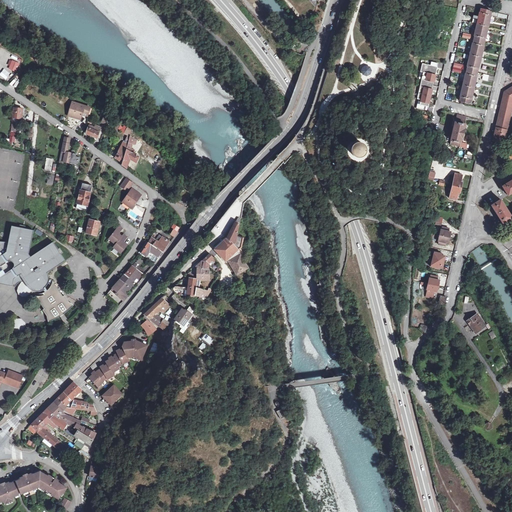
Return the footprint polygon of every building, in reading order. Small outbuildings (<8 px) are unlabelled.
[(461,104),(468,105),(468,102),(470,103),(471,99),(472,99),(473,95),(476,80),(477,76),(477,75),(478,68),(479,68),(480,63),(483,50),(484,46),(485,38),(486,38),(487,33),(490,20),(491,15),(491,12),(481,10),(481,12),(480,12),(478,18),(475,32),(474,36),(475,36),(473,43),(471,47),(468,62),(467,66),(468,66),(468,68),(464,67),(464,65),(455,63),(453,71),(461,73),(462,69),(468,70),(467,73),(466,73),(465,78),(461,93),(460,96),(461,96),(460,100),(462,101),(461,104)] [(378,42),(373,42),(370,47),(373,51),(379,51),(380,46),(378,42)] [(7,69),(16,72),(19,63),(10,60),(7,69)] [(431,67),(422,65),(420,72),(423,73),(436,76),(437,68),(438,65),(432,63),(431,67)] [(434,83),(436,76),(423,73),(421,84),(433,86),(434,83)] [(432,90),(433,86),(421,84),(419,94),(431,97),(432,90)] [(511,87),(504,92),(503,97),(494,136),(493,140),(505,143),(511,110),(511,87)] [(428,107),(431,97),(419,94),(417,100),(421,100),(420,105),(418,105),(417,109),(425,111),(425,107),(428,107)] [(89,109),(71,102),(67,116),(80,120),(82,113),(87,115),(89,109)] [(21,120),(22,110),(13,109),(12,119),(21,120)] [(466,116),(458,114),(457,118),(456,119),(455,122),(451,141),(450,145),(460,147),(460,143),(461,143),(462,137),(465,124),(466,120),(465,120),(466,116)] [(97,139),(100,128),(95,127),(94,128),(89,126),(86,134),(97,139)] [(131,130),(127,127),(124,133),(123,134),(127,137),(129,138),(130,136),(131,130)] [(129,138),(127,144),(131,145),(135,145),(136,141),(130,136),(129,138)] [(62,163),(69,164),(71,154),(67,153),(69,139),(64,138),(59,163),(62,164),(62,163)] [(115,159),(122,164),(126,150),(127,144),(125,143),(124,142),(115,159)] [(351,148),(351,149),(352,152),(352,154),(354,156),(358,158),(361,157),(364,156),(365,155),(367,152),(367,148),(366,145),(364,143),(362,142),(359,142),(357,142),(354,144),(353,146),(351,148)] [(71,154),(69,164),(78,166),(79,159),(76,158),(77,151),(72,150),(71,154)] [(129,152),(126,150),(122,164),(121,166),(126,169),(129,160),(136,163),(138,158),(129,152)] [(463,175),(455,174),(450,195),(457,197),(458,193),(459,190),(461,190),(463,181),(461,181),(463,175)] [(52,178),(49,178),(47,177),(46,182),(44,182),(44,186),(51,187),(52,178)] [(127,185),(130,187),(132,183),(125,178),(119,187),(124,190),(126,187),(127,185)] [(511,180),(503,186),(509,195),(511,193),(511,180)] [(87,206),(90,194),(92,186),(82,184),(80,191),(77,204),(87,206)] [(138,199),(140,196),(131,189),(122,203),(131,209),(134,205),(134,204),(137,199),(138,199)] [(188,200),(191,194),(183,190),(180,196),(188,200)] [(511,218),(501,200),(492,206),(503,223),(511,218)] [(238,218),(226,238),(233,244),(236,244),(236,242),(237,238),(237,237),(240,219),(238,218)] [(96,236),(99,223),(89,220),(86,233),(96,236)] [(33,231),(11,226),(7,243),(5,243),(1,242),(0,241),(0,284),(14,288),(15,286),(16,285),(17,283),(19,283),(20,282),(22,282),(24,283),(25,283),(27,284),(28,286),(29,287),(30,288),(31,289),(33,290),(35,291),(38,291),(40,290),(42,290),(44,292),(42,293),(39,294),(37,294),(35,294),(33,294),(44,312),(47,322),(51,321),(55,320),(58,318),(61,316),(65,314),(68,312),(70,309),(73,306),(64,299),(52,281),(52,283),(51,285),(51,286),(49,288),(48,289),(47,290),(45,288),(46,286),(47,285),(48,283),(49,281),(49,279),(49,277),(48,275),(47,273),(65,261),(53,243),(30,257),(28,254),(33,231)] [(118,234),(122,230),(119,227),(108,239),(115,245),(113,247),(120,253),(126,246),(123,243),(127,238),(123,235),(121,237),(118,234)] [(432,234),(432,237),(439,238),(438,241),(439,242),(438,245),(445,246),(446,243),(448,244),(449,242),(450,242),(451,235),(450,235),(451,232),(448,232),(449,229),(443,228),(442,231),(441,230),(440,234),(433,233),(432,234)] [(154,233),(149,243),(162,252),(168,242),(154,233)] [(233,244),(226,238),(214,250),(218,253),(225,261),(229,258),(237,251),(241,248),(242,243),(236,242),(236,244),(233,244)] [(140,253),(142,254),(149,243),(146,242),(140,253)] [(149,243),(142,254),(146,257),(150,251),(158,257),(162,252),(149,243)] [(155,263),(158,257),(150,251),(146,257),(155,263)] [(240,255),(237,251),(229,258),(237,271),(246,266),(240,255)] [(426,256),(425,260),(433,262),(431,267),(439,269),(439,267),(442,268),(445,256),(442,256),(442,254),(435,252),(434,258),(426,256)] [(206,258),(202,261),(204,262),(204,269),(209,269),(209,264),(208,263),(213,258),(209,254),(206,258)] [(138,266),(142,261),(139,258),(134,264),(138,266)] [(204,262),(202,261),(196,267),(197,268),(197,275),(192,274),(189,273),(186,276),(189,278),(197,279),(200,280),(204,280),(204,269),(204,262)] [(133,267),(125,275),(135,283),(143,275),(133,267)] [(120,291),(126,297),(128,295),(126,293),(135,283),(125,275),(123,278),(120,280),(125,285),(120,291)] [(422,280),(421,284),(428,286),(427,290),(428,290),(427,297),(433,298),(434,291),(437,292),(437,290),(439,290),(440,283),(439,282),(440,280),(437,280),(438,277),(432,275),(431,279),(429,278),(429,282),(422,280)] [(197,279),(189,278),(188,288),(175,286),(172,289),(176,293),(178,296),(195,297),(196,296),(197,279)] [(123,301),(126,297),(120,291),(125,285),(120,280),(113,288),(117,292),(115,294),(123,301)] [(28,294),(29,292),(31,289),(30,288),(29,287),(28,286),(27,284),(25,283),(24,283),(22,282),(21,283),(19,286),(18,288),(17,291),(18,295),(21,297),(25,297),(28,294)] [(207,291),(203,290),(200,297),(203,298),(206,299),(210,292),(207,291)] [(164,306),(167,304),(167,303),(162,299),(144,315),(149,319),(155,313),(156,311),(158,312),(160,310),(163,313),(167,309),(164,306)] [(181,311),(175,320),(180,324),(184,326),(187,322),(192,315),(187,312),(185,313),(181,311)] [(159,317),(155,313),(149,319),(156,324),(159,317)] [(485,326),(477,313),(468,320),(476,332),(485,326)] [(159,317),(156,324),(162,328),(166,321),(159,317)] [(15,331),(20,331),(23,328),(23,324),(19,321),(15,321),(12,324),(12,328),(15,331)] [(150,323),(148,325),(146,322),(141,326),(145,330),(148,335),(155,330),(150,323)] [(209,344),(213,339),(205,334),(202,339),(209,344)] [(93,375),(90,378),(94,383),(98,387),(101,385),(104,382),(103,381),(107,378),(108,379),(114,376),(112,373),(118,370),(117,368),(129,361),(127,358),(133,357),(141,360),(146,345),(134,341),(134,339),(128,340),(128,342),(123,343),(122,347),(123,350),(119,352),(120,352),(117,354),(114,356),(114,357),(111,359),(112,360),(110,361),(109,360),(105,363),(107,365),(103,367),(104,368),(102,369),(101,369),(98,371),(95,373),(93,375)] [(199,347),(203,351),(207,346),(203,342),(199,347)] [(5,376),(21,382),(23,376),(8,370),(6,374),(5,376)] [(18,389),(21,382),(5,376),(4,379),(2,378),(1,382),(18,389)] [(69,388),(63,393),(71,400),(72,400),(79,392),(81,394),(83,392),(74,383),(69,388)] [(114,391),(111,388),(103,396),(104,398),(110,403),(111,405),(120,397),(117,393),(119,391),(117,388),(114,391)] [(61,396),(58,399),(66,407),(75,409),(91,412),(96,413),(95,408),(93,404),(72,400),(71,400),(63,393),(61,396)] [(55,401),(53,403),(62,412),(63,410),(72,415),(75,409),(66,407),(58,399),(55,401)] [(51,406),(48,409),(56,417),(68,425),(69,425),(72,418),(65,416),(62,412),(53,403),(51,406)] [(46,411),(43,413),(51,422),(57,426),(60,429),(64,431),(68,425),(56,417),(48,409),(46,411)] [(287,417),(283,409),(277,412),(282,420),(287,417)] [(41,415),(39,418),(46,425),(48,423),(54,428),(55,427),(59,430),(60,429),(57,426),(51,422),(43,413),(41,415)] [(37,420),(35,422),(45,430),(49,433),(51,434),(52,432),(45,426),(46,425),(39,418),(37,420)] [(69,425),(74,428),(77,424),(79,426),(81,421),(72,418),(69,425)] [(45,430),(35,422),(33,424),(31,426),(32,426),(37,431),(41,435),(45,430)] [(492,424),(489,422),(488,423),(486,424),(484,427),(486,431),(491,430),(492,426),(492,425),(492,424)] [(79,431),(84,434),(87,429),(83,427),(83,428),(79,426),(77,424),(74,428),(79,431)] [(200,431),(197,427),(188,434),(191,438),(200,431)] [(84,434),(93,440),(96,433),(87,429),(84,434)] [(90,449),(93,440),(84,434),(79,431),(75,436),(67,430),(66,432),(78,440),(85,445),(90,449)] [(64,445),(51,434),(49,433),(44,438),(53,446),(53,445),(59,450),(64,445)] [(82,449),(85,445),(78,440),(75,444),(82,449)] [(98,479),(100,465),(92,464),(90,477),(98,479)] [(18,483),(21,492),(22,494),(39,487),(49,493),(50,492),(52,493),(51,495),(59,499),(62,493),(64,494),(67,488),(58,483),(56,486),(53,484),(55,481),(44,474),(45,473),(41,470),(35,473),(35,474),(17,481),(18,483)] [(3,489),(2,487),(0,488),(0,502),(6,500),(7,502),(12,500),(11,498),(19,495),(18,494),(14,485),(14,483),(5,486),(6,488),(3,489)] [(60,507),(66,510),(71,502),(65,498),(60,507)]
